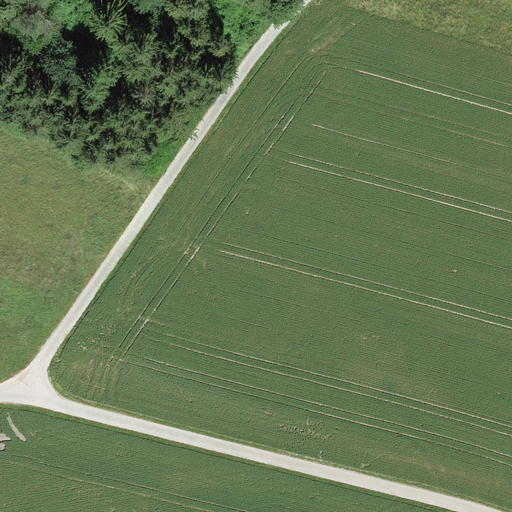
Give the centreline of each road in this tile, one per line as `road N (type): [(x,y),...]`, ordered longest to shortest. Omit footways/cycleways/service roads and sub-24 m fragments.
road 1 (unclassified): [(483,511),(24,393),(0,394)]
road 2 (track): [(24,393),(161,176),(297,0)]
